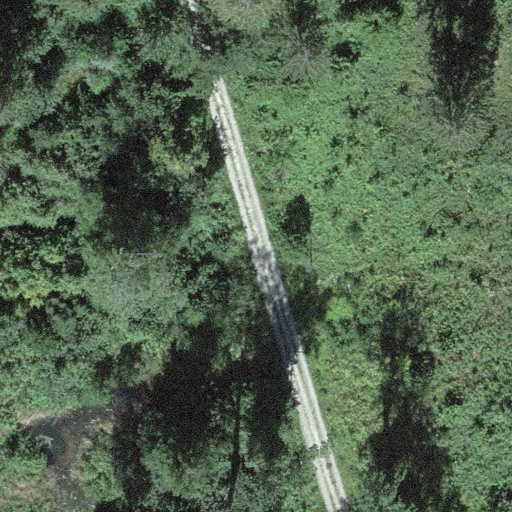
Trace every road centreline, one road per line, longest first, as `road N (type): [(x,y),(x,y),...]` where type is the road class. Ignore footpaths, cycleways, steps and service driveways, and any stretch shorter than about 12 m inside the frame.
road 1 (track): [(234,183),(344,511)]
road 2 (track): [(234,183),(178,0)]
